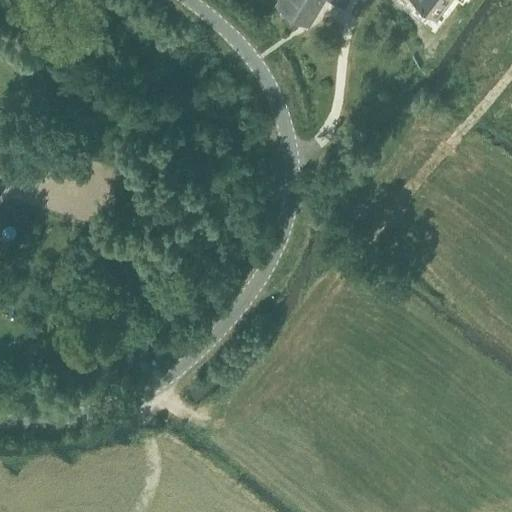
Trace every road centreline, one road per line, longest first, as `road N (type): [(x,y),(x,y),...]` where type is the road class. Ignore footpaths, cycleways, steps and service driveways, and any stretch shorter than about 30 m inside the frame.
road 1 (unclassified): [(0,423),(89,414),(134,397),(225,328),(274,251),(290,194),(285,125),(252,55),(181,0)]
road 2 (track): [(140,511),(152,456),(141,424),(148,399),(205,426),(336,511)]
